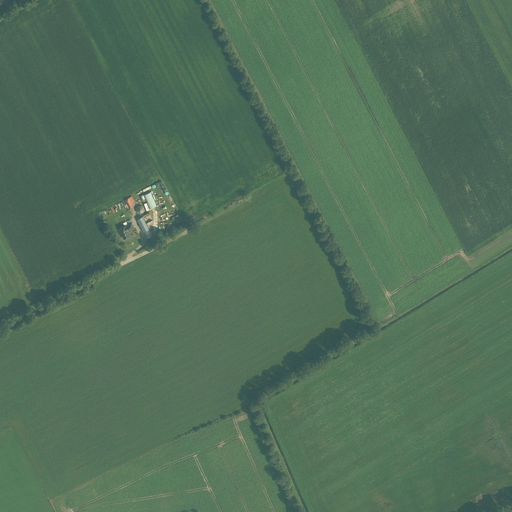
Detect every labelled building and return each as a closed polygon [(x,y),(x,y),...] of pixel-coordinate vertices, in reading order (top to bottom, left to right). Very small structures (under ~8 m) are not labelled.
[(144,195),(147,204),(149,209),(156,206),(154,201),(151,192),(144,195)] [(129,208),(133,206),(129,197),(124,200),(129,208)] [(139,214),(142,213),(144,210),(143,207),(141,205),(138,206),(136,208),(136,212),(139,214)] [(149,229),(142,216),(137,219),(143,232),(149,229)] [(124,238),(130,235),(128,231),(134,228),(131,223),(119,229),(124,238)]
